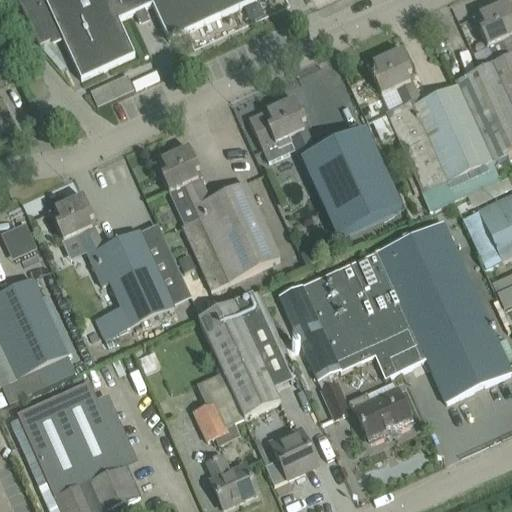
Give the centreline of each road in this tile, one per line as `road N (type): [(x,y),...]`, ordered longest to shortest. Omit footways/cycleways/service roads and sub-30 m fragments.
road 1 (unclassified): [(0,173),(96,150),(422,0)]
road 2 (unclassified): [(393,511),(511,457)]
